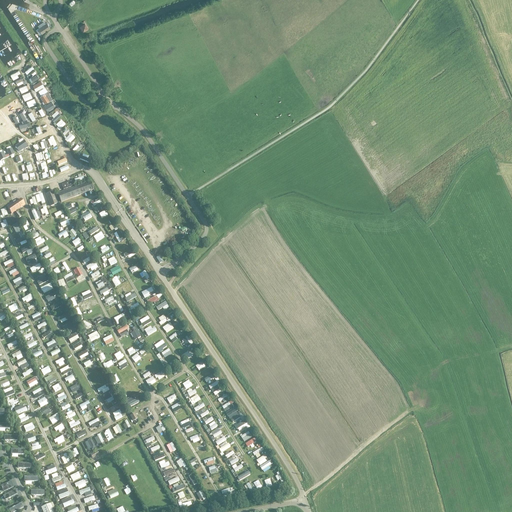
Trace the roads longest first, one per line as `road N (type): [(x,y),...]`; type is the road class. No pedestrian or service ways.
road 1 (unclassified): [(159,272),(204,235),(205,224),(54,21)]
road 2 (unclassified): [(303,499),(159,272)]
road 3 (unclassified): [(80,167),(97,178),(159,272)]
